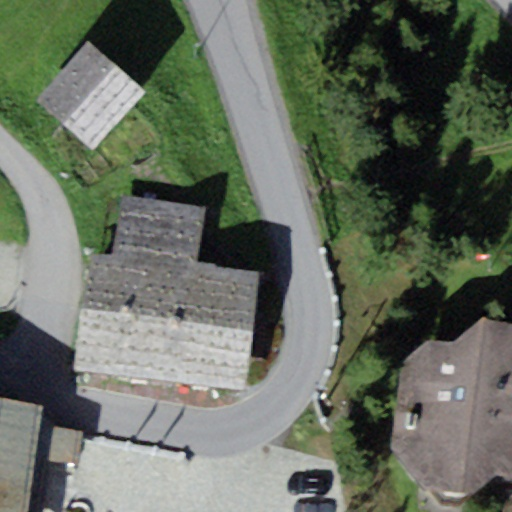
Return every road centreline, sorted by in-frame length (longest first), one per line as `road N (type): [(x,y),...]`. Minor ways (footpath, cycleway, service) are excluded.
road 1 (residential): [(41,383),(211,428),(251,422),(292,393),(308,357),(310,295),(217,0)]
road 2 (residential): [(41,383),(55,236),(44,198),(0,155)]
